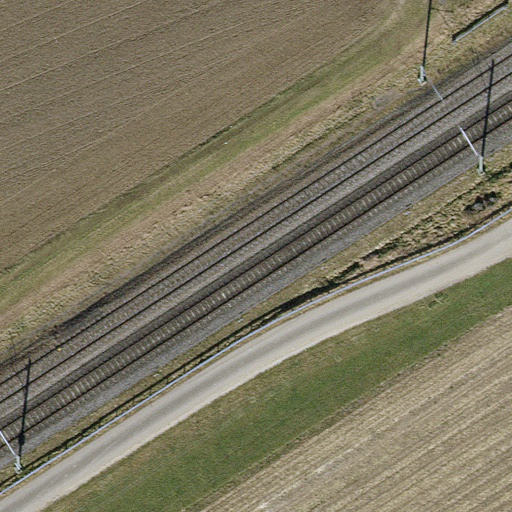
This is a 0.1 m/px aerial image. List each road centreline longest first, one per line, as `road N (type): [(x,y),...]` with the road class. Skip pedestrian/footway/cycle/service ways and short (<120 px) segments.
road 1 (unclassified): [(14,511),(251,360),(511,238)]
road 2 (track): [(0,309),(452,0)]
